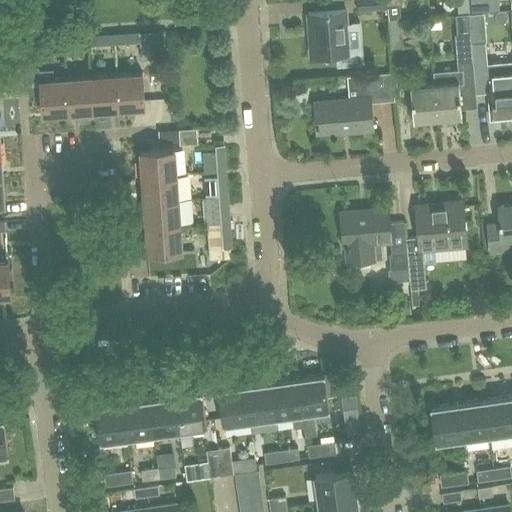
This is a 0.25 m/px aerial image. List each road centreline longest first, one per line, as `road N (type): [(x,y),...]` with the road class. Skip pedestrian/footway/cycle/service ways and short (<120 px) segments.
road 1 (residential): [(260,175),(511,151)]
road 2 (residential): [(44,336),(198,315),(256,297)]
road 3 (residential): [(44,336),(37,170),(86,167)]
road 4 (residential): [(396,511),(369,335)]
road 5 (residential): [(62,511),(44,336)]
road 6 (residential): [(260,175),(251,0)]
road 7 (residential): [(511,316),(369,335)]
road 8 (residential): [(369,335),(332,337),(297,327),(256,297)]
road 9 (residential): [(256,297),(267,261),(260,175)]
